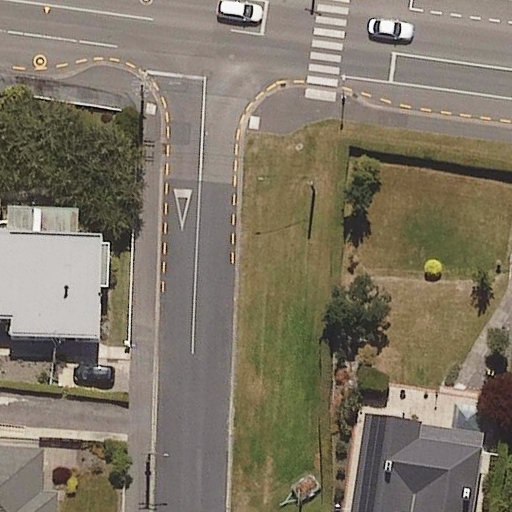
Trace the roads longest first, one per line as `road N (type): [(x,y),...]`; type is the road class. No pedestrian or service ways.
road 1 (residential): [(189,511),(206,28)]
road 2 (secondary): [(206,28),(511,66)]
road 3 (secondary): [(0,0),(206,28)]
